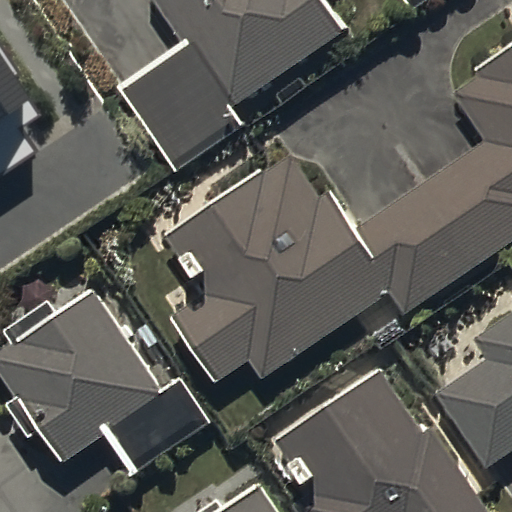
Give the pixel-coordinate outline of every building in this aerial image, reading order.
[(158,0),(156,2),(193,58),(129,100),(182,179),(247,137),(233,116),(347,40),(327,10),(341,1),(340,0),(158,0)] [(404,0),(417,18),(444,0),(404,0)] [(0,159),(27,142),(12,119),(31,106),(0,58),(0,159)] [(490,151),(361,234),(339,199),(326,207),(296,161),(168,245),(205,302),(173,323),(217,390),(250,369),(263,390),(398,302),(410,320),(511,253),(511,63),(456,100),(490,151)] [(168,401),(100,302),(63,327),(52,311),(8,342),(16,354),(0,364),(0,377),(21,407),(9,415),(33,451),(45,444),(66,474),(108,445),(137,488),(228,425),(208,397),(196,405),(186,389),(168,401)] [(511,325),(478,348),(491,368),(440,401),(490,478),(511,463),(511,325)] [(424,442),(382,380),(278,451),(313,502),(297,511),(488,511),(435,434),(424,442)] [(272,511),(263,497),(240,511),(224,511),(220,506),(210,511),(272,511)]
